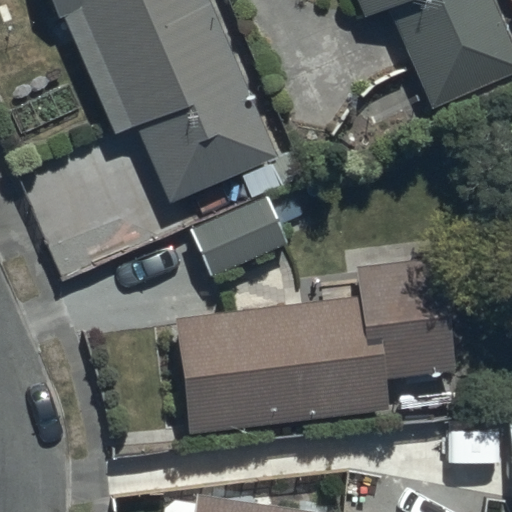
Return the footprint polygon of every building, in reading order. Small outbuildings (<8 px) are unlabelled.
[(56,61),(73,53),(113,144),(134,134),(168,211),(274,165),(201,0),(41,0),(53,25),(42,30),(56,61)] [(349,0),(361,25),(381,16),(425,115),(511,76),(511,60),(485,0),(349,0)] [(261,201),(185,237),(209,286),(284,250),(261,201)] [(167,302),(176,415),(380,393),(377,359),(445,354),(437,242),(349,248),(351,280),(167,302)] [(511,402),(497,403),(503,481),(511,480),(511,402)] [(432,511),(189,476),(187,489),(156,484),(152,511),(432,511)]
